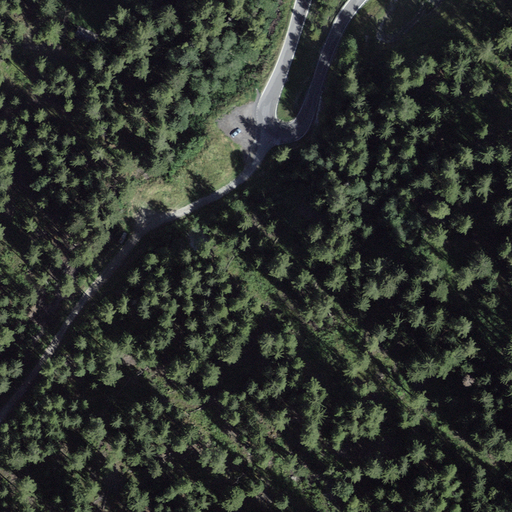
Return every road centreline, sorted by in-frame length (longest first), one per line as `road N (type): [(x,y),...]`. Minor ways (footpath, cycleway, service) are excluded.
road 1 (track): [(269,125),(240,176),(152,221),(120,247),(0,412)]
road 2 (tertiary): [(303,0),(266,114),(285,135),(302,123),(327,41),(357,0)]
